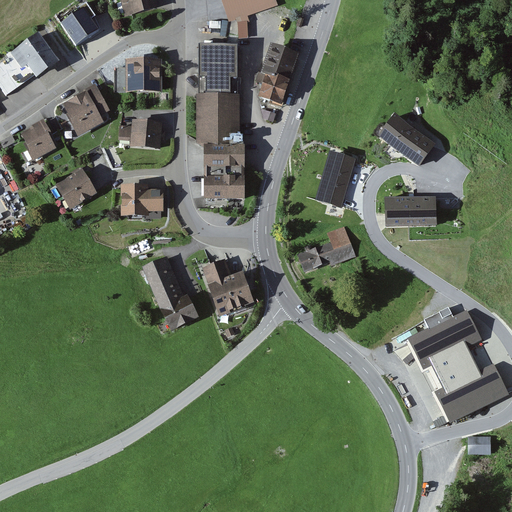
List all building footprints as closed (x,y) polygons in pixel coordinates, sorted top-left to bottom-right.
[(122,0),(126,14),(154,7),(152,0),(122,0)] [(222,0),(229,21),(278,4),(276,0),(222,0)] [(88,3),(59,24),(77,48),(104,30),(88,3)] [(58,60),(38,33),(11,53),(23,69),(28,65),(36,76),(58,60)] [(238,145),(238,44),(199,44),(200,145),(206,145),(206,198),(244,197),(244,145),(238,145)] [(258,97),(282,104),(298,52),(270,44),(262,73),(258,72),(256,81),(262,83),(258,97)] [(123,64),(123,95),(160,94),(160,64),(123,64)] [(63,104),(80,136),(104,123),(100,116),(109,111),(96,87),(63,104)] [(276,114),(263,110),(264,119),(273,122),(276,114)] [(21,133),(35,160),(56,149),(48,134),(51,132),(45,121),(21,133)] [(159,152),(160,126),(131,124),(131,130),(120,129),(119,143),(130,144),(129,151),(159,152)] [(330,152),(316,200),(342,207),(356,159),(330,152)] [(56,185),(70,210),(97,193),(83,169),(56,185)] [(147,185),(121,185),(121,216),(147,215),(147,211),(163,211),(163,189),(147,190),(147,185)] [(437,198),(386,201),(386,230),(439,228),(437,198)] [(331,266),(355,257),(344,228),(328,234),(331,242),(298,255),(305,272),(330,262),(331,266)] [(184,296),(167,259),(143,269),(170,330),(199,318),(188,294),(184,296)] [(224,261),(202,269),(219,315),(254,302),(243,272),(230,277),(224,261)] [(431,334),(410,345),(424,373),(430,370),(442,392),(434,396),(451,430),(511,399),(511,393),(494,358),(479,366),(473,354),(490,346),(471,307),(453,316),(450,311),(426,323),(431,334)]
